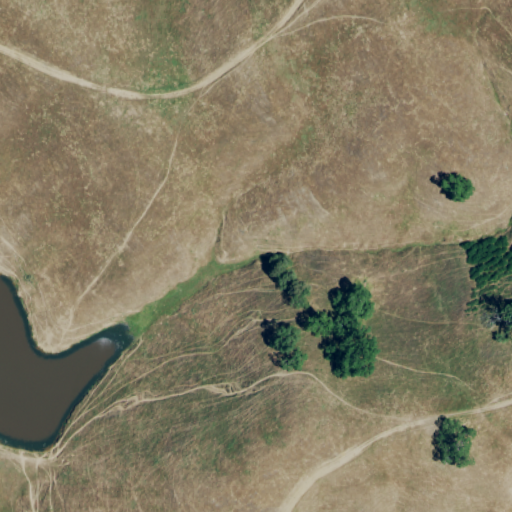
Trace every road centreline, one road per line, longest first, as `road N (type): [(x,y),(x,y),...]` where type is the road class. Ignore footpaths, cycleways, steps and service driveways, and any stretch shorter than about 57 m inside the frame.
road 1 (track): [(0,44),(115,92),(186,95),(246,54),(294,0)]
road 2 (track): [(511,398),(420,417),(356,448),(306,480),(281,511)]
